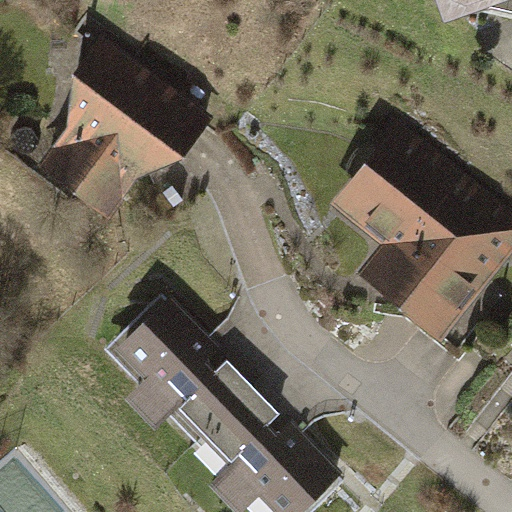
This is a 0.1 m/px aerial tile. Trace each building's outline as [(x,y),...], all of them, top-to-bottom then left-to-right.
[(511,0),(437,0),(445,19),(497,0),(511,0)] [(210,116),(103,34),(70,71),(64,128),(34,165),(108,219),(133,178),(183,153),(210,116)] [(511,250),(511,208),(400,119),(333,202),(383,242),(360,271),(441,337),(511,250)] [(200,435),(235,399),(210,373),(215,369),(206,360),(220,346),(168,294),(115,347),(144,376),(123,397),(155,428),(174,409),(200,435)] [(227,357),(215,369),(210,373),(235,399),(262,428),(267,423),(279,412),(227,357)] [(262,428),(235,399),(200,435),(228,462),(207,483),(236,511),(238,511),(258,492),(278,511),(298,511),(341,470),(291,420),(278,433),(267,423),(262,428)]
